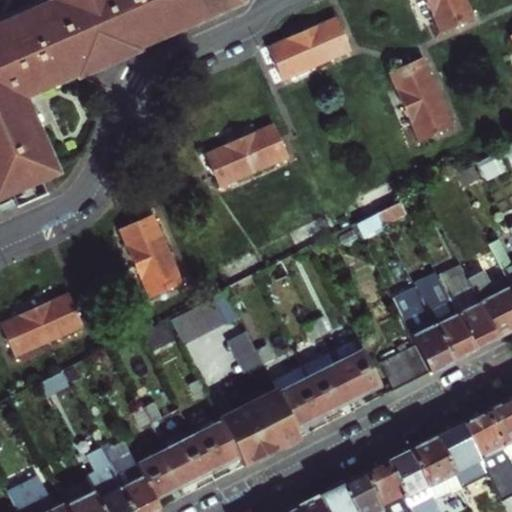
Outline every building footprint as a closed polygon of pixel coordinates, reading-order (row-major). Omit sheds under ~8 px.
[(0,0),(0,198),(50,176),(15,99),(68,75),(70,78),(131,52),(129,47),(196,17),(198,19),(235,2),(233,0),(0,0)] [(472,23),(462,0),(429,0),(424,2),(439,37),(456,29),(472,23)] [(335,19),(299,35),(313,68),(348,52),(343,39),(335,19)] [(281,82),(313,68),(299,35),(267,49),(274,66),(281,82)] [(388,76),(403,111),(437,96),(422,62),(404,70),(388,76)] [(445,115),(437,96),(403,111),(419,146),(437,138),(452,131),(445,115)] [(272,126),(236,141),(251,175),(288,159),(279,141),(272,126)] [(251,175),(236,141),(202,156),(209,171),(218,191),(251,175)] [(135,223),(117,232),(133,265),(166,250),(151,216),(135,223)] [(174,267),(166,250),(133,265),(150,300),(168,291),(182,285),(174,267)] [(461,268),(471,286),(498,338),(511,331),(511,289),(510,287),(496,294),(484,270),(474,276),(468,264),(461,268)] [(511,265),(502,271),(510,287),(511,289),(511,265)] [(431,285),(439,281),(436,276),(429,280),(431,285)] [(444,291),(447,297),(474,350),(485,345),(498,338),(471,286),(453,295),(450,288),(444,291)] [(226,289),(213,295),(227,323),(240,316),(226,289)] [(50,302),(33,309),(47,344),(83,328),(69,294),(50,302)] [(213,295),(167,319),(181,346),(227,323),(213,295)] [(433,325),(451,361),(463,356),(474,350),(447,297),(425,309),(427,312),(433,325)] [(419,316),(427,312),(425,309),(423,307),(417,310),(419,316)] [(13,358),(47,344),(33,309),(0,323),(0,330),(5,341),(13,358)] [(323,316),(313,321),(320,337),(331,331),(323,316)] [(313,321),(302,327),(310,342),(320,337),(313,321)] [(415,346),(429,373),(441,367),(451,361),(433,325),(410,336),(415,346)] [(249,335),(229,345),(245,378),(265,368),(264,365),(256,350),(249,335)] [(334,363),(353,400),(368,392),(379,386),(355,339),(328,352),(334,363)] [(266,345),(256,350),(264,365),(274,360),(266,345)] [(429,373),(415,346),(379,364),(393,391),(412,382),(429,373)] [(302,366),(326,413),(340,406),(353,400),(334,363),(328,352),(302,366)] [(272,381),(278,392),(296,428),(312,420),(326,413),(302,366),(272,381)] [(66,385),(60,373),(37,384),(43,396),(66,385)] [(278,392),(220,421),(238,456),(243,466),(255,460),(270,452),(281,447),(295,440),(301,437),(296,428),(278,392)] [(511,466),(511,405),(508,399),(497,404),(484,411),(510,462),(511,466)] [(461,423),(486,474),(510,462),(484,411),(474,416),(461,423)] [(224,463),(238,456),(220,421),(191,436),(210,471),(224,463)] [(460,488),(486,474),(461,423),(448,429),(434,437),(457,483),(460,488)] [(165,450),(184,484),(195,478),(210,471),(191,436),(165,450)] [(430,497),(457,483),(434,437),(420,444),(407,450),(411,458),(430,497)] [(295,440),(281,447),(284,451),(290,448),(297,445),(295,440)] [(136,464),(142,476),(154,499),(171,491),(184,484),(165,450),(136,464)] [(397,455),(385,461),(390,470),(411,458),(407,450),(397,455)] [(133,511),(120,486),(115,475),(112,471),(102,452),(88,459),(96,472),(99,470),(103,476),(97,480),(103,491),(96,496),(104,511),(133,511)] [(270,452),(255,460),(258,464),(266,460),(273,456),(270,452)] [(411,458),(390,470),(409,510),(410,511),(438,511),(430,497),(411,458)] [(406,511),(409,510),(390,470),(385,461),(374,467),(361,473),(380,511),(406,511)] [(67,511),(64,505),(62,507),(59,503),(48,510),(25,469),(1,481),(15,507),(17,511),(67,511)] [(380,511),(361,473),(350,478),(340,484),(353,511),(380,511)] [(154,499),(142,476),(120,486),(133,511),(150,511),(159,508),(154,499)] [(316,496),(324,511),(353,511),(340,484),(329,489),(316,496)] [(502,486),(495,491),(497,495),(506,491),(502,486)] [(64,505),(67,511),(104,511),(96,496),(92,490),(64,505)] [(324,511),(316,496),(307,500),(295,506),(298,511),(324,511)]
